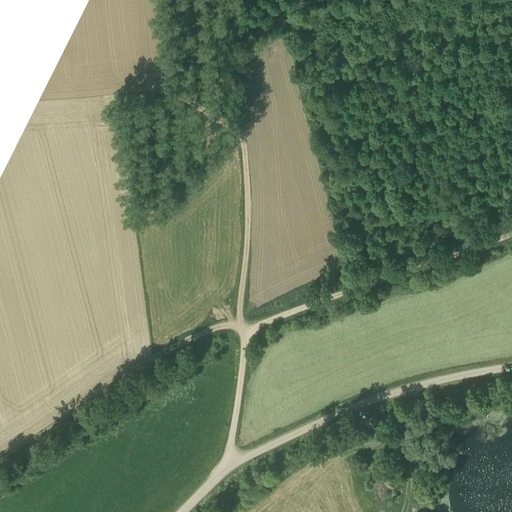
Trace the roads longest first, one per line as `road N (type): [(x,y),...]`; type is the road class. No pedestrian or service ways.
road 1 (track): [(230,467),(245,330),(511,232)]
road 2 (unclassified): [(182,511),(252,453),(361,403),(511,366)]
road 3 (track): [(245,330),(238,324),(249,200),(238,134),(170,93)]
road 4 (track): [(238,324),(207,328),(170,347),(0,456)]
